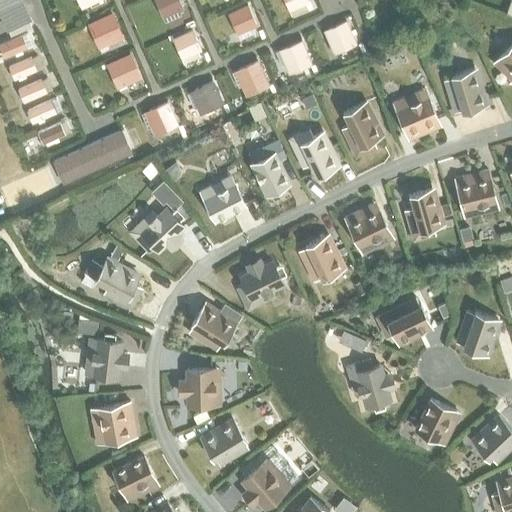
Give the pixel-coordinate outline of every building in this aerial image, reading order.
[(31,19),(21,0),(0,0),(0,16),(7,31),(8,30),(11,36),(32,26),(29,20),(31,19)] [(184,12),(178,0),(154,0),(164,21),(184,12)] [(308,1),(307,0),(283,0),(288,10),(308,1)] [(256,24),(247,5),(227,13),(236,33),(256,24)] [(123,36),(112,13),(87,24),(98,47),(123,36)] [(322,30),(333,53),(356,43),(346,20),(322,30)] [(201,48),(192,29),(172,39),(181,58),(201,48)] [(0,46),(4,56),(26,47),(32,44),(28,33),(0,44),(0,46)] [(277,49),(287,73),(311,63),(301,39),(277,49)] [(511,68),(511,43),(499,56),(511,68)] [(140,76),(130,53),(107,64),(117,86),(140,76)] [(14,78),(36,69),(42,66),(37,55),(9,67),(14,78)] [(257,59),(233,70),(244,93),(268,82),(257,59)] [(462,111),(485,104),(474,68),(451,75),(462,111)] [(24,100),(46,91),(52,88),(47,77),(19,89),(24,100)] [(212,80),(189,91),(199,114),(223,103),(212,80)] [(312,94),(302,99),(306,108),(316,103),(312,94)] [(437,118),(428,95),(396,109),(405,131),(437,118)] [(56,97),(28,110),(32,121),(61,109),(56,97)] [(168,100),(143,111),(154,135),(179,124),(168,100)] [(260,101),(250,106),(253,114),(264,110),(260,101)] [(342,112),(359,145),(381,135),(364,101),(342,112)] [(43,143),(65,133),(71,130),(66,119),(38,132),(43,143)] [(53,160),(63,183),(132,152),(122,129),(53,160)] [(300,142),(316,175),(337,165),(321,132),(300,142)] [(277,138),(248,152),(253,162),(252,162),(267,193),(288,182),(277,160),(286,155),(277,138)] [(176,161),(164,169),(173,181),(180,176),(181,169),(176,161)] [(481,179),(457,185),(465,217),(498,209),(488,168),(479,170),(481,179)] [(258,198),(244,175),(236,179),(250,202),(258,198)] [(203,198),(214,219),(244,203),(234,182),(203,198)] [(409,194),(419,230),(441,223),(439,216),(436,205),(431,188),(409,194)] [(174,191),(165,200),(174,209),(183,201),(174,191)] [(448,202),(436,205),(439,216),(451,212),(448,202)] [(183,224),(167,207),(158,215),(156,213),(148,221),(150,223),(141,231),(157,249),(165,241),(169,244),(178,235),(175,232),(183,224)] [(389,230),(379,209),(348,224),(358,245),(389,230)] [(470,226),(459,228),(462,242),(473,239),(470,226)] [(342,267),(326,234),(305,245),(321,278),(342,267)] [(116,244),(110,255),(117,259),(124,247),(116,244)] [(139,275),(106,258),(94,279),(127,297),(139,275)] [(262,266),(260,261),(249,267),(251,271),(241,276),(251,297),(262,292),(263,294),(272,289),(271,287),(282,282),(272,261),(262,266)] [(23,270),(16,274),(26,291),(21,294),(20,295),(24,303),(27,301),(39,294),(34,287),(37,285),(30,279),(23,270)] [(91,286),(94,279),(84,274),(80,281),(91,286)] [(511,275),(500,279),(504,292),(511,288),(511,275)] [(415,297),(375,316),(379,324),(387,320),(397,342),(431,325),(420,304),(419,304),(415,297)] [(445,301),(437,305),(442,316),(451,313),(445,301)] [(194,324),(188,332),(215,350),(221,342),(222,343),(241,314),(224,303),(218,312),(204,303),(191,323),(194,324)] [(475,310),(462,346),(485,354),(497,318),(475,310)] [(78,318),(77,332),(97,334),(99,320),(78,318)] [(360,351),(366,339),(356,334),(350,346),(360,351)] [(88,337),(84,372),(116,376),(118,365),(123,365),(124,353),(119,352),(121,341),(88,337)] [(379,364),(356,370),(360,383),(357,383),(360,394),(363,393),(366,405),(389,398),(386,387),(391,386),(387,373),(382,375),(379,364)] [(183,393),(187,393),(188,404),(212,404),(212,391),(214,391),(214,380),(211,380),(211,368),(187,369),(187,380),(182,380),(183,393)] [(415,429),(437,440),(452,409),(431,398),(415,429)] [(105,441),(128,436),(122,402),(98,407),(105,441)] [(511,428),(499,415),(472,440),(489,458),(511,435),(511,428)] [(233,419),(201,438),(213,459),(246,439),(233,419)] [(155,477),(144,455),(113,471),(124,492),(155,477)] [(250,487),(246,491),(254,500),(258,497),(265,506),(283,490),(275,481),(277,479),(270,471),(268,473),(260,464),(242,479),(250,487)] [(511,511),(511,478),(496,483),(503,506),(504,511),(511,511)] [(328,511),(330,511),(310,496),(298,511),(328,511)] [(174,511),(168,502),(152,511),(174,511)]
